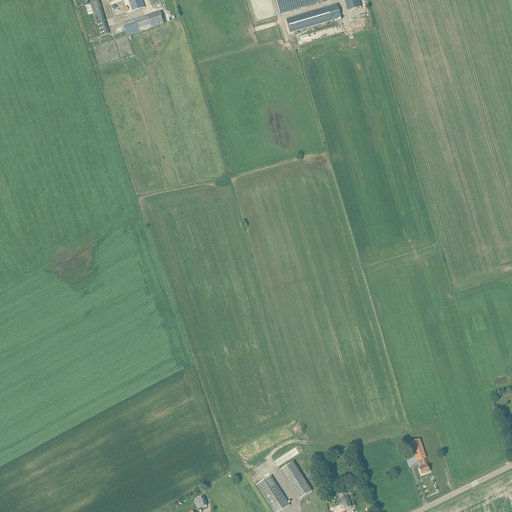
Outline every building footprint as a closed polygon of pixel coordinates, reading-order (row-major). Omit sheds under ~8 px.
[(129,0),(133,11),(145,8),(142,0),(129,0)] [(318,0),(275,0),(280,14),(319,3),(318,0)] [(344,0),(348,12),(361,8),(358,0),(344,0)] [(99,3),(91,5),(101,37),(109,34),(99,3)] [(337,5),(286,20),(290,33),(341,18),(337,5)] [(160,13),(123,24),(127,36),(164,25),(160,13)] [(425,459),(426,458),(420,439),(410,442),(417,461),(421,460),(424,467),(419,468),(421,475),(429,472),(425,459)] [(280,470),(299,500),(312,492),(293,462),(280,470)] [(274,511),(279,511),(290,506),(271,476),(257,485),(274,511)] [(346,492),(339,495),(345,509),(351,507),(346,492)] [(207,505),(203,498),(198,500),(202,508),(207,505)]
